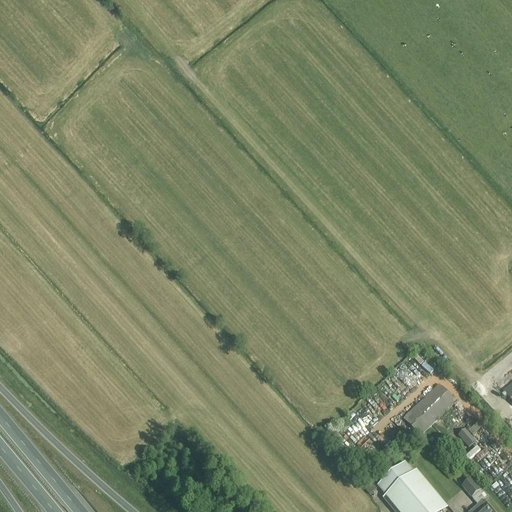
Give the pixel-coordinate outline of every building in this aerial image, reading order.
[(419,438),(456,403),(440,386),(403,420),(419,438)] [(511,386),(503,393),(511,403),(511,386)] [(482,428),(478,424),(470,432),(474,436),(482,428)] [(469,449),(476,443),(466,431),(458,438),(469,449)] [(469,462),(480,452),(475,447),(464,457),(469,462)] [(395,511),(441,511),(445,509),(416,474),(415,476),(405,464),(378,487),(387,499),(386,500),(395,511)] [(491,511),(484,502),(488,499),(471,480),(462,487),(478,507),(472,511),(491,511)]
